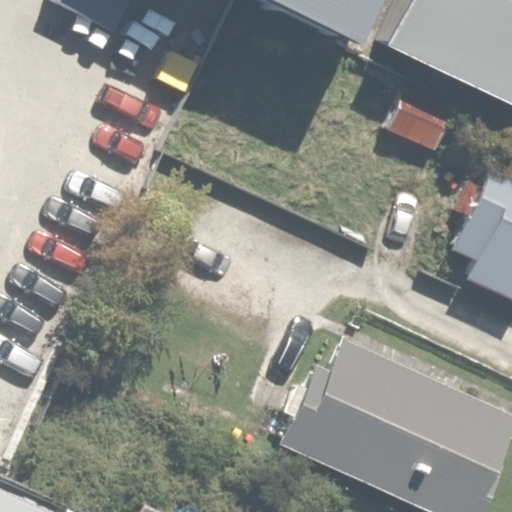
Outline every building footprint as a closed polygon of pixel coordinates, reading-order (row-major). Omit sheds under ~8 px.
[(303,0),(346,20),(356,0),(303,0)] [(511,0),(392,0),(376,34),(511,101),(511,0)] [(511,296),(511,144),(500,138),(449,240),(469,249),(458,270),(511,296)] [(455,511),(501,408),(326,332),(277,445),(431,511),(455,511)] [(71,511),(0,477),(0,511),(71,511)]
